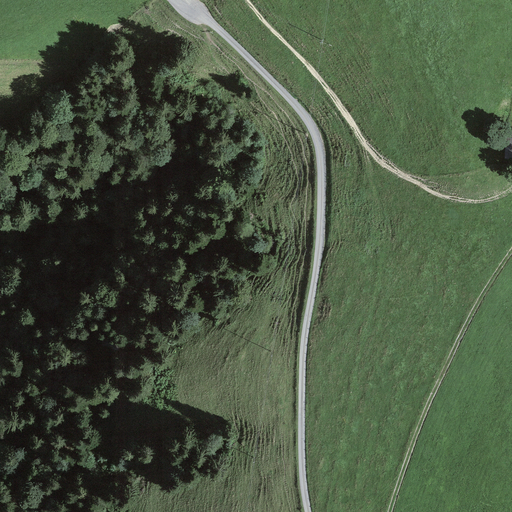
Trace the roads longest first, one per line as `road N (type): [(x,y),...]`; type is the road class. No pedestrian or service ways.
road 1 (unclassified): [(317,143),(319,242),(302,367),(308,511)]
road 2 (track): [(511,253),(447,364),(390,511)]
road 3 (unclassified): [(317,143),(283,90),(188,0)]
